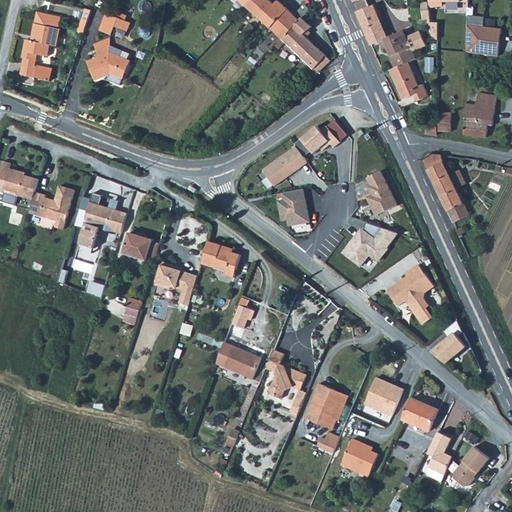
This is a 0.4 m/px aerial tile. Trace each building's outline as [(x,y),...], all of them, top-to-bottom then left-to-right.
[(251,0),(248,4),(262,17),(274,4),(269,0),(251,0)] [(304,5),(294,15),(278,0),(274,4),(262,17),(263,18),(276,30),(263,43),(270,49),(275,43),(282,36),(283,37),(302,17),(309,10),(304,5)] [(377,6),(358,12),(373,46),(382,42),(386,49),(391,47),(394,55),(392,56),(398,67),(410,62),(420,58),(417,52),(431,45),(424,32),(411,38),(408,31),(391,38),(377,6)] [(108,11),(105,21),(116,25),(116,23),(123,26),(126,18),(128,13),(121,10),(119,15),(108,11)] [(86,28),(91,13),(87,11),(81,26),(86,28)] [(282,36),(275,43),(280,47),(286,41),(313,65),(310,69),(307,66),(303,71),(312,79),(331,60),(304,34),(312,26),(302,17),(283,37),(282,36)] [(132,20),(126,18),(123,26),(129,28),(132,20)] [(438,25),(438,21),(434,20),(430,20),(429,32),(432,32),(431,39),(438,39),(438,25)] [(112,33),(116,25),(105,21),(102,29),(112,33)] [(57,45),(61,28),(37,22),(32,39),(28,38),(24,55),(25,57),(22,72),(36,76),(38,65),(36,64),(37,59),(34,58),(35,53),(48,56),(51,44),(57,45)] [(251,23),(245,30),(250,34),(256,27),(251,23)] [(468,24),(466,51),(498,55),(503,28),(496,27),(488,26),(468,24)] [(129,58),(111,51),(112,44),(111,37),(95,43),(100,56),(88,61),(96,79),(111,73),(110,71),(114,70),(116,74),(124,78),(132,60),(129,58)] [(111,51),(129,58),(132,52),(112,44),(111,51)] [(421,85),(410,62),(398,67),(397,67),(393,69),(405,99),(416,94),(419,100),(431,96),(425,83),(421,85)] [(484,135),(486,122),(491,123),(496,95),(477,92),(475,103),(465,101),(463,131),(484,135)] [(436,111),(436,118),(435,129),(452,130),(452,112),(436,111)] [(435,129),(436,118),(426,121),(425,132),(435,133),(435,129)] [(303,138),(315,153),(322,147),(324,150),(332,143),(335,147),(342,141),(328,125),(322,130),(318,125),(303,138)] [(308,161),(297,145),(264,169),(276,186),(301,167),(300,166),(308,161)] [(460,169),(451,172),(442,154),(429,153),(424,158),(455,222),(470,215),(457,187),(466,182),(460,169)] [(5,161),(0,178),(0,180),(7,183),(5,190),(7,193),(19,196),(21,195),(34,200),(37,192),(41,179),(21,173),(21,170),(13,168),(14,164),(5,161)] [(377,214),(399,204),(383,169),(369,175),(373,183),(369,184),(373,193),(368,195),(377,214)] [(56,227),(65,229),(76,191),(61,186),(56,200),(47,197),(47,196),(37,192),(34,200),(31,212),(58,221),(56,227)] [(305,188),(284,192),(285,199),(279,200),(283,219),(289,218),(290,225),(311,221),(305,188)] [(6,200),(16,204),(18,197),(8,193),(6,200)] [(120,209),(122,202),(114,200),(112,207),(120,209)] [(102,228),(104,231),(111,233),(117,210),(115,211),(111,210),(110,208),(92,202),(89,209),(85,223),(102,228)] [(85,223),(89,209),(81,207),(74,229),(83,231),(85,223)] [(121,234),(128,214),(117,210),(111,233),(113,231),(121,234)] [(356,238),(345,252),(362,265),(371,253),(379,260),(389,248),(387,247),(399,232),(368,221),(365,230),(358,239),(356,238)] [(148,260),(148,259),(155,261),(161,243),(154,241),(154,240),(131,233),(124,253),(148,260)] [(202,264),(227,272),(229,268),(232,269),(236,254),(222,250),(223,247),(209,242),(202,264)] [(236,254),(232,269),(237,271),(242,256),(236,254)] [(164,262),(157,285),(171,290),(172,287),(184,291),(180,304),(189,307),(199,276),(183,271),(176,269),(177,266),(164,262)] [(410,275),(417,284),(430,275),(422,263),(408,272),(410,275)] [(229,277),(235,279),(237,271),(232,269),(229,277)] [(84,292),(88,282),(67,274),(63,284),(84,292)] [(410,275),(390,289),(401,304),(408,299),(425,323),(435,316),(429,306),(432,304),(426,297),(427,291),(437,285),(430,275),(417,284),(410,275)] [(105,287),(89,283),(86,294),(102,299),(105,287)] [(130,298),(128,307),(140,311),(143,302),(130,298)] [(252,311),(241,306),(233,325),(245,330),(252,311)] [(435,352),(448,363),(468,345),(460,336),(465,331),(459,319),(445,331),(451,337),(435,352)] [(253,379),(261,358),(233,346),(225,368),(253,379)] [(273,350),(265,369),(275,373),(267,393),(280,398),(284,390),(292,386),(300,390),(306,374),(279,364),(283,354),(273,350)] [(333,431),(337,421),(334,419),(341,402),(332,398),(335,391),(320,385),(305,419),(333,431)] [(300,390),(294,413),(303,415),(309,392),(300,390)] [(334,419),(337,421),(339,422),(349,397),(335,391),(332,398),(341,402),(334,419)] [(412,396),(402,418),(406,419),(416,398),(412,396)] [(416,398),(406,419),(430,430),(440,408),(416,398)] [(233,455),(244,432),(235,428),(225,452),(233,455)] [(438,432),(429,451),(436,455),(431,466),(446,473),(454,455),(446,451),(452,438),(438,432)] [(333,454),(340,438),(328,433),(325,440),(321,438),(317,447),(333,454)] [(351,440),(341,466),(368,477),(377,455),(371,452),(365,450),(366,446),(351,440)] [(465,462),(480,474),(492,459),(477,447),(465,462)] [(480,474),(465,462),(455,475),(456,481),(465,487),(470,487),(480,474)] [(446,473),(431,466),(428,473),(443,480),(446,473)]
